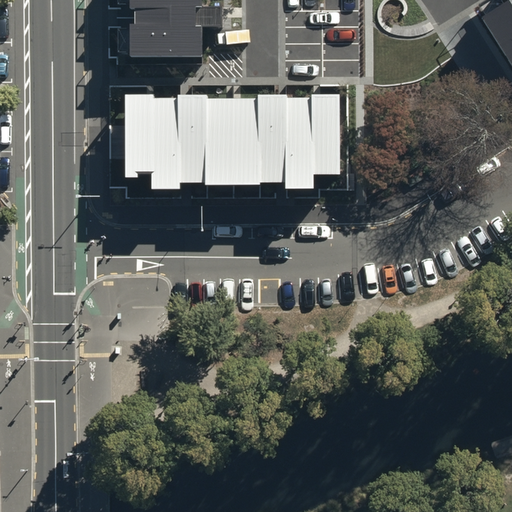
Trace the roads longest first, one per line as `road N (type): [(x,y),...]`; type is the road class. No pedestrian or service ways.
road 1 (residential): [(511,183),(392,246),(360,254),(54,256)]
road 2 (secondary): [(54,256),(51,0)]
road 3 (secondary): [(54,332),(57,511)]
